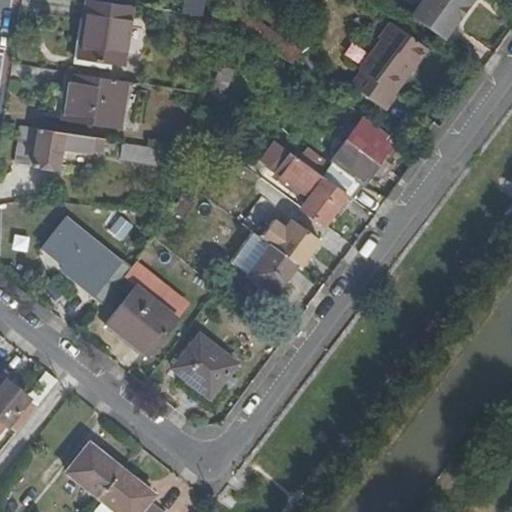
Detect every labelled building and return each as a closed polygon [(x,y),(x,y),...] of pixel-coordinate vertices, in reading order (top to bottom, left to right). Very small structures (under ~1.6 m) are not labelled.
[(98,1),(90,0),(86,0),(78,59),(122,65),(130,6),(98,1)] [(183,0),(181,14),(201,17),(203,0),(183,0)] [(420,0),(409,16),(444,41),(472,0),(420,0)] [(497,21),(511,31),(511,29),(511,8),(508,5),(497,21)] [(232,22),(290,65),(299,53),(285,42),(280,49),(249,25),(254,19),(238,7),(232,22)] [(232,23),(205,18),(204,30),(229,34),(232,23)] [(280,49),(285,42),(254,19),(249,25),(280,49)] [(352,88),(385,111),(396,96),(393,94),(405,79),(403,76),(411,65),(414,67),(427,49),(392,24),(380,42),(382,44),(361,71),(363,73),(352,88)] [(218,67),(209,95),(220,103),(231,71),(218,67)] [(122,82),(70,74),(63,121),(114,129),(122,82)] [(321,88),(331,95),(337,87),(327,80),(321,88)] [(345,195),(349,198),(361,183),(364,185),(376,169),(381,163),(392,148),(385,142),(389,137),(363,119),(337,154),(329,167),(305,148),(297,160),(345,195)] [(37,130),(19,127),(14,164),(31,167),(37,130)] [(37,130),(31,167),(56,171),(60,148),(89,152),(90,150),(102,152),(104,140),(37,130)] [(154,165),(156,150),(122,145),(119,160),(154,165)] [(275,173),(289,154),(284,150),(270,169),(275,173)] [(324,224),(345,195),(297,160),(289,154),(275,173),(294,187),(309,198),(304,204),(302,207),(324,224)] [(289,193),(304,204),(309,198),(294,187),(289,193)] [(225,212),(243,225),(253,210),(235,197),(225,212)] [(91,298),(100,306),(130,268),(120,259),(118,262),(64,219),(41,248),(62,265),(59,269),(93,295),(91,298)] [(273,294),(295,264),(252,232),(230,263),(273,294)] [(106,323),(145,356),(176,319),(136,287),(106,323)] [(236,364),(200,335),(172,368),(208,398),(236,364)] [(53,386),(56,380),(46,372),(26,398),(14,387),(8,383),(5,380),(0,386),(0,433),(6,426),(15,433),(53,386)] [(98,498),(120,470),(88,444),(66,472),(98,498)] [(120,470),(98,498),(116,511),(156,511),(147,504),(153,496),(120,470)]
